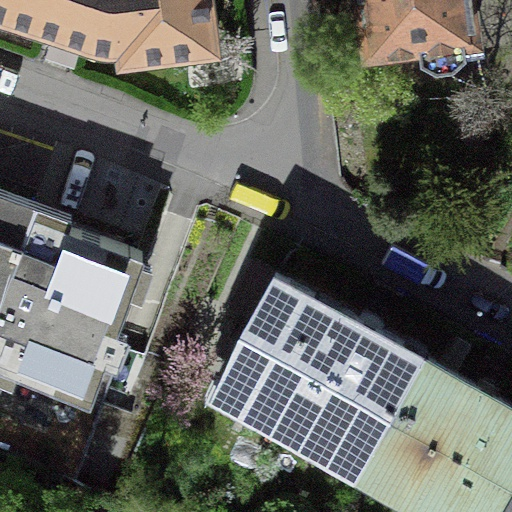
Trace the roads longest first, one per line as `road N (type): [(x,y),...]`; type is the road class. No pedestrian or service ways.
road 1 (residential): [(281,181),(0,78)]
road 2 (residential): [(511,301),(281,181)]
road 3 (residential): [(281,181),(302,97),(293,0)]
